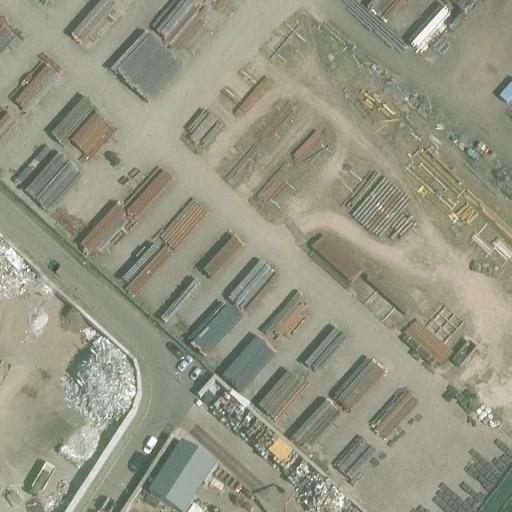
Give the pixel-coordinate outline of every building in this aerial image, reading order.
[(177,56),(215,13),(200,0),(190,0),(156,39),(177,56)] [(210,0),(226,11),(233,0),(210,0)] [(85,43),(103,22),(107,25),(119,11),(108,1),(77,36),(85,43)] [(302,157),(332,133),(315,113),(286,137),(302,157)] [(77,238),(94,253),(128,215),(111,200),(77,238)] [(353,343),(322,382),(333,391),(365,353),(353,343)] [(183,445),(149,496),(174,511),(186,511),(216,467),(183,445)]
